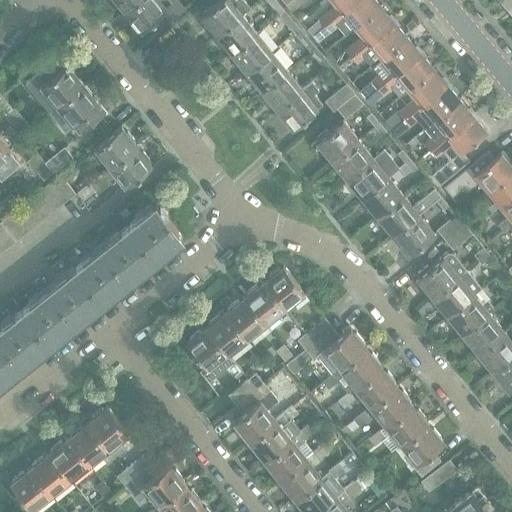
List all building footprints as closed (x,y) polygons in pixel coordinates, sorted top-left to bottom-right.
[(116,0),(125,10),(136,0),(116,0)] [(176,0),(136,0),(125,10),(140,30),(153,20),(159,27),(159,28),(159,29),(184,9),(176,0)] [(215,32),(248,6),(243,0),(237,0),(234,2),(232,0),(216,0),(200,13),(215,32)] [(265,0),(277,13),(282,9),(274,0),(265,0)] [(288,0),(286,2),(287,3),(286,3),(291,9),(301,0),(288,0)] [(313,34),(353,0),(332,0),(335,3),(307,28),(313,34)] [(355,26),(380,5),(375,0),(353,0),(313,34),(317,40),(347,17),(355,26)] [(511,0),(503,0),(511,10),(511,0)] [(350,55),(393,20),(380,5),(355,26),(362,34),(345,49),(350,55)] [(230,51),(256,30),(242,13),(249,7),(248,6),(215,32),(230,51)] [(293,32),(298,28),(282,9),(277,13),(293,32)] [(381,57),(406,36),(393,20),(350,55),(338,65),(341,69),(347,64),(349,67),(373,48),(381,57)] [(411,32),(417,26),(412,21),(406,26),(411,32)] [(426,33),(420,26),(413,32),(419,39),(426,33)] [(308,50),(313,46),(298,28),(293,32),(308,50)] [(246,70),(272,49),(256,30),(230,51),(246,70)] [(365,97),(370,92),(419,51),(406,36),(381,57),(388,66),(371,79),(372,81),(361,91),(365,97)] [(313,46),(308,50),(324,69),(329,65),(313,46)] [(261,89),(287,67),(272,49),(246,70),(261,89)] [(407,88),(432,67),(419,51),(370,92),(376,99),(382,93),(392,86),(399,95),(407,88)] [(58,105),(85,83),(68,62),(48,79),(41,70),(26,82),(49,110),(57,104),(58,105)] [(276,108),(302,86),(287,67),(261,89),(276,108)] [(392,128),(446,83),(432,67),(407,88),(415,97),(385,121),(392,128)] [(336,108),(355,93),(346,82),(324,100),(332,111),(336,108)] [(85,83),(58,105),(79,132),(106,110),(85,83)] [(433,119),(458,98),(446,83),(392,128),(397,134),(426,110),(433,119)] [(302,86),(276,108),(291,126),(317,105),(302,86)] [(355,93),(336,108),(344,118),(363,103),(355,93)] [(472,114),(458,98),(433,119),(423,127),(431,136),(424,142),(430,149),(472,114)] [(15,108),(5,117),(21,136),(32,127),(15,108)] [(374,125),(378,121),(371,113),(367,116),(374,125)] [(472,114),(430,149),(435,156),(442,150),(449,158),(431,173),(440,184),(469,159),(461,149),(486,130),(472,114)] [(333,158),(358,137),(343,118),(328,129),(327,127),(317,135),(318,137),(317,138),(333,158)] [(382,135),(386,131),(378,121),(374,125),(382,135)] [(110,165),(137,143),(120,123),(93,145),(110,165)] [(348,177),(373,156),(358,137),(333,158),(348,177)] [(0,174),(17,160),(11,153),(0,140),(0,174)] [(125,185),(153,163),(137,143),(110,165),(125,185)] [(44,162),(53,171),(72,156),(63,146),(44,162)] [(404,162),(409,158),(401,149),(397,153),(399,155),(391,162),(396,168),(404,162)] [(487,189),(511,168),(511,161),(502,150),(494,156),(488,149),(443,185),(452,196),(464,186),(467,191),(480,180),(487,189)] [(53,171),(44,162),(37,153),(28,160),(43,179),(53,171)] [(363,195),(388,175),(373,156),(348,177),(363,195)] [(409,158),(404,162),(412,171),(416,167),(409,158)] [(59,173),(65,180),(75,172),(69,165),(59,173)] [(500,204),(511,194),(511,168),(487,189),(500,204)] [(0,252),(75,192),(65,180),(59,173),(0,220),(0,252)] [(378,214),(403,193),(388,175),(363,195),(378,214)] [(84,198),(94,190),(89,182),(78,191),(84,198)] [(418,212),(435,198),(440,195),(433,187),(412,204),(403,193),(378,214),(393,232),(418,212)] [(0,213),(18,200),(12,193),(0,203),(0,213)] [(502,229),(511,221),(511,194),(500,204),(508,214),(497,223),(502,229)] [(440,195),(435,198),(443,206),(447,203),(440,195)] [(102,245),(129,279),(151,262),(153,265),(162,258),(160,255),(183,237),(155,203),(102,245)] [(126,206),(120,212),(124,217),(131,212),(126,206)] [(418,212),(393,232),(408,251),(410,250),(411,251),(421,244),(419,242),(433,231),(418,212)] [(446,237),(464,222),(456,212),(438,227),(446,237)] [(116,214),(110,219),(117,227),(123,222),(116,214)] [(511,221),(502,229),(503,230),(511,222),(511,221)] [(464,222),(446,237),(453,246),(471,231),(464,222)] [(107,298),(129,279),(102,245),(49,288),(76,322),(98,305),(100,308),(109,301),(107,298)] [(478,258),(487,251),(483,246),(474,253),(478,258)] [(487,251),(478,258),(481,262),(490,255),(487,251)] [(433,295),(459,274),(443,253),(429,265),(427,263),(417,271),(419,273),(416,274),(433,295)] [(264,279),(289,311),(296,305),(298,308),(310,298),(282,264),(264,279)] [(480,286),(481,287),(482,287),(466,268),(459,274),(433,295),(448,313),(480,286)] [(511,291),(511,281),(503,270),(497,275),(507,287),(504,290),(508,295),(511,291)] [(289,311),(264,279),(244,295),(265,321),(276,313),(280,318),(289,311)] [(490,298),(481,287),(480,286),(448,313),(463,332),(489,311),(494,306),(488,299),(490,298)] [(54,340),(76,322),(49,288),(0,326),(0,336),(23,365),(45,347),(48,350),(56,343),(54,340)] [(21,290),(13,296),(21,305),(28,299),(21,290)] [(246,336),(265,321),(244,295),(225,310),(246,336)] [(227,351),(246,336),(225,310),(206,325),(227,351)] [(478,350),(504,329),(489,311),(463,332),(478,350)] [(313,340),(332,325),(324,316),(305,331),(313,340)] [(208,367),(227,351),(206,325),(187,341),(208,367)] [(339,366),(366,344),(351,325),(339,334),(332,325),(313,340),(305,347),(312,356),(324,347),(339,366)] [(511,339),(504,329),(478,350),(493,369),(511,353),(511,339)] [(305,347),(313,340),(305,331),(297,337),(305,347)] [(1,382),(23,365),(0,336),(0,387),(3,385),(1,382)] [(277,349),(285,359),(291,354),(283,344),(277,349)] [(354,385),(381,363),(366,344),(339,366),(340,367),(321,380),(328,388),(338,380),(339,381),(347,375),(354,385)] [(511,353),(493,369),(508,388),(510,386),(511,388),(511,353)] [(369,404),(397,382),(381,363),(354,385),(369,404)] [(256,386),(263,381),(255,371),(248,376),(256,386)] [(236,402),(256,386),(248,376),(228,392),(236,402)] [(248,439),(275,417),(268,408),(278,400),(263,381),(256,386),(236,402),(243,411),(233,419),(248,439)] [(385,423),(412,401),(397,382),(369,404),(385,423)] [(344,406),(355,398),(348,390),(337,399),(344,406)] [(400,443),(427,420),(412,401),(385,423),(400,443)] [(263,458),(300,428),(291,417),(299,411),(293,404),(276,418),(275,417),(248,439),(263,458)] [(123,449),(117,440),(128,431),(106,405),(87,420),(108,447),(115,455),(123,449)] [(370,416),(364,409),(353,417),(360,425),(370,416)] [(115,455),(108,447),(87,420),(68,435),(89,462),(99,454),(106,463),(115,455)] [(427,420),(400,443),(414,461),(412,463),(421,473),(440,457),(433,448),(443,440),(427,420)] [(279,477),(313,450),(304,439),(314,430),(308,422),(300,428),(263,458),(279,477)] [(375,444),(386,435),(379,428),(369,436),(375,444)] [(70,477),(89,462),(68,435),(49,451),(70,477)] [(313,465),(319,460),(321,459),(320,458),(329,450),(323,442),(313,450),(279,477),(294,496),(321,474),(313,465)] [(51,493),(70,477),(49,451),(30,466),(51,493)] [(133,478),(152,463),(144,453),(125,468),(133,478)] [(435,484),(456,468),(449,458),(428,474),(435,484)] [(344,468),(338,461),(327,469),(334,477),(344,468)] [(158,504),(186,482),(170,463),(159,471),(152,463),(133,478),(125,485),(138,501),(149,492),(158,504)] [(32,508),(51,493),(30,466),(10,482),(32,508)] [(125,485),(133,478),(125,468),(117,475),(125,485)] [(306,511),(312,511),(336,493),(321,474),(294,496),(306,511)] [(429,489),(435,484),(428,474),(421,479),(429,489)] [(350,497),(349,496),(362,485),(356,478),(337,494),(336,493),(312,511),(350,511),(343,503),(350,497)] [(104,496),(112,490),(103,479),(95,485),(104,496)] [(164,511),(187,511),(201,501),(186,482),(158,504),(164,511)] [(451,505),(456,511),(489,511),(488,510),(493,507),(477,485),(451,505)] [(209,511),(201,501),(187,511),(209,511)]
